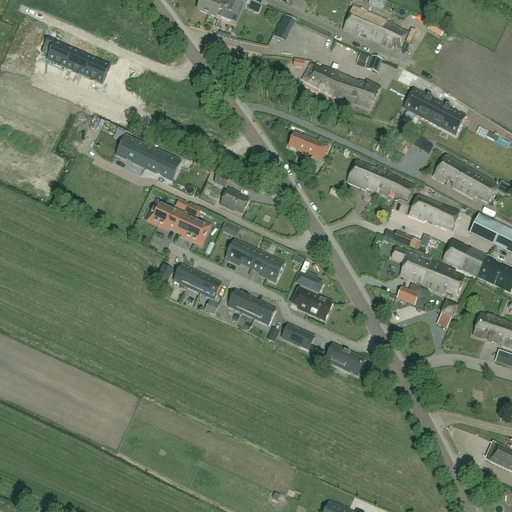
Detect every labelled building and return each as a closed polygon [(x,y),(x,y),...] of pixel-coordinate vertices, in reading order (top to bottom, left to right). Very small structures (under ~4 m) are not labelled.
[(51,0),(50,5),(73,15),(78,0),(51,0)] [(212,0),(201,0),(197,11),(216,19),(218,14),(220,15),(219,18),(230,22),(233,14),(238,16),(243,4),(245,5),(246,2),(246,0),(230,0),(228,6),(212,0)] [(375,0),(368,0),(367,5),(381,11),(384,3),(375,0)] [(101,1),(93,19),(129,35),(137,17),(101,1)] [(251,4),(248,11),(258,16),(261,8),(251,4)] [(408,34),(404,32),(353,9),(344,31),(357,37),(361,34),(367,37),(366,39),(392,50),(395,47),(401,49),(408,34)] [(285,17),(274,38),(285,44),(296,22),(285,17)] [(441,37),(444,31),(432,24),(428,30),(441,37)] [(48,62),(66,70),(74,52),(57,44),(58,42),(49,38),(44,49),(52,52),(48,62)] [(74,52),(66,70),(84,78),(93,60),(74,52)] [(372,57),(367,70),(378,74),(382,61),(372,57)] [(111,68),(93,60),(84,78),(103,86),(111,68)] [(294,70),(303,71),(304,63),(295,61),(294,70)] [(328,95),(338,75),(338,73),(323,67),(321,70),(313,64),(311,64),(302,78),(328,95)] [(338,75),(328,95),(334,97),(369,110),(381,89),(367,82),(365,85),(350,80),(338,75)] [(414,91),(405,110),(429,123),(439,104),(414,91)] [(439,104),(429,123),(456,137),(466,118),(439,104)] [(88,113),(81,128),(102,137),(108,122),(88,113)] [(465,138),(470,126),(464,123),(458,135),(465,138)] [(302,138),(294,135),(288,147),(297,151),(296,152),(321,163),(327,147),(303,137),(302,138)] [(145,170),(154,152),(126,139),(118,157),(128,162),(129,160),(134,162),(133,164),(145,170)] [(177,172),(181,164),(154,152),(145,170),(157,175),(158,173),(163,176),(163,178),(172,182),(176,175),(177,172)] [(498,186),(446,156),(434,178),(444,183),(447,181),(453,184),(452,187),(474,199),(477,197),(488,204),(498,186)] [(377,194),(387,174),(384,173),(384,170),(377,168),(377,169),(375,168),(375,169),(357,162),(347,183),(365,191),(366,189),(377,194)] [(387,174),(377,194),(387,197),(390,193),(396,196),(395,198),(409,203),(415,188),(387,174)] [(225,189),(229,181),(218,175),(214,183),(225,189)] [(101,187),(94,202),(123,215),(129,200),(101,187)] [(341,192),(333,188),(330,194),(338,198),(341,192)] [(243,216),(250,202),(238,196),(238,195),(229,190),(221,207),(234,213),(234,212),(243,216)] [(451,232),(459,213),(418,196),(409,217),(424,223),(426,221),(451,232)] [(186,213),(189,207),(183,204),(180,210),(186,213)] [(177,233),(185,216),(160,205),(152,223),(169,231),(170,229),(177,233)] [(192,215),(195,210),(189,207),(186,213),(192,215)] [(183,238),(201,246),(209,228),(185,216),(177,233),(184,236),(183,238)] [(492,223),(511,232),(511,225),(494,217),(492,223)] [(473,228),(469,238),(511,257),(511,234),(484,222),(480,231),(473,228)] [(236,234),(238,229),(227,224),(224,231),(228,234),(229,231),(236,234)] [(397,234),(393,242),(409,248),(412,240),(397,234)] [(241,264),(251,269),(259,253),(235,242),(227,260),(240,266),(241,264)] [(469,251),(464,249),(464,247),(453,242),(443,261),(459,269),(459,270),(509,295),(511,288),(511,269),(470,249),(469,251)] [(422,258),(396,248),(392,260),(404,265),(400,277),(420,285),(421,286),(431,262),(430,262),(431,259),(423,256),(422,257),(422,258)] [(284,265),(259,253),(251,269),(263,275),(262,277),(276,283),(284,265)] [(456,300),(461,286),(464,280),(464,278),(454,274),(455,272),(431,262),(421,286),(444,295),(444,293),(453,296),(452,298),(456,300)] [(175,283),(188,289),(196,273),(182,267),(175,283)] [(165,268),(159,280),(168,285),(174,272),(165,268)] [(188,289),(201,295),(209,280),(196,273),(188,289)] [(305,277),(301,287),(318,295),(323,285),(305,277)] [(201,295),(215,301),(222,286),(209,280),(201,295)] [(299,290),(292,305),(299,308),(298,311),(325,323),(333,305),(314,296),(313,297),(308,295),(308,294),(299,290)] [(397,300),(415,307),(419,297),(401,290),(397,300)] [(243,314),(250,299),(237,293),(229,308),(243,314)] [(256,320),(263,305),(250,299),(243,314),(256,320)] [(218,306),(209,301),(204,311),(213,315),(218,306)] [(511,314),(511,312),(511,304),(507,302),(503,309),(511,314)] [(437,326),(447,330),(452,320),(453,320),(458,309),(447,304),(441,315),(442,315),(437,326)] [(256,320),(269,327),(277,311),(263,305),(256,320)] [(481,314),(473,337),(511,349),(511,323),(493,317),(493,318),(481,314)] [(308,352),(314,339),(305,335),(296,331),(296,330),(289,327),(283,340),(308,352)] [(344,353),(333,348),(326,362),(339,368),(340,367),(348,371),(347,372),(357,376),(361,369),(362,367),(364,362),(350,355),(349,355),(345,353),(344,353)] [(511,452),(497,445),(489,462),(511,473),(511,452)]
